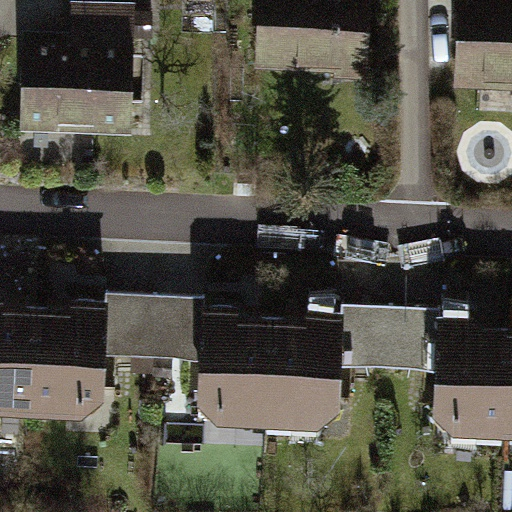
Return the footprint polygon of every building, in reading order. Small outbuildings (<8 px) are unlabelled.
[(139,1),(77,0),(73,0),(73,30),(24,29),(22,128),(136,130),(138,36),(155,36),(155,10),(139,10),(139,1)] [(375,0),(261,0),(258,67),(372,72),(375,0)] [(511,0),(456,0),(454,88),(511,89),(511,0)] [(0,411),(31,414),(37,305),(13,303),(3,292),(0,291),(0,411)] [(37,305),(31,414),(82,416),(110,393),(111,353),(157,355),(159,294),(108,291),(107,298),(75,296),(65,305),(37,305)] [(205,295),(159,294),(157,355),(203,358),(201,402),(220,422),(272,424),(276,315),(248,313),(239,303),(206,301),(205,295)] [(302,316),(276,315),(272,424),(322,426),(344,407),(346,364),(393,365),(394,304),(346,301),(345,308),(311,306),(302,316)] [(442,305),(394,304),(393,365),(439,368),(438,413),(457,433),(506,435),(509,326),(485,324),(476,314),(442,312),(442,305)]
